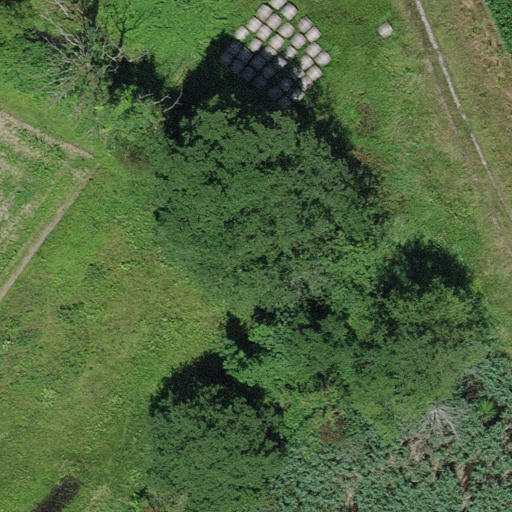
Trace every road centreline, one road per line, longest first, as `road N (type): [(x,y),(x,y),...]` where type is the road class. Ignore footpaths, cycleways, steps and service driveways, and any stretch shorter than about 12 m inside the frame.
road 1 (track): [(402,0),(511,252)]
road 2 (track): [(24,0),(131,31),(160,0)]
